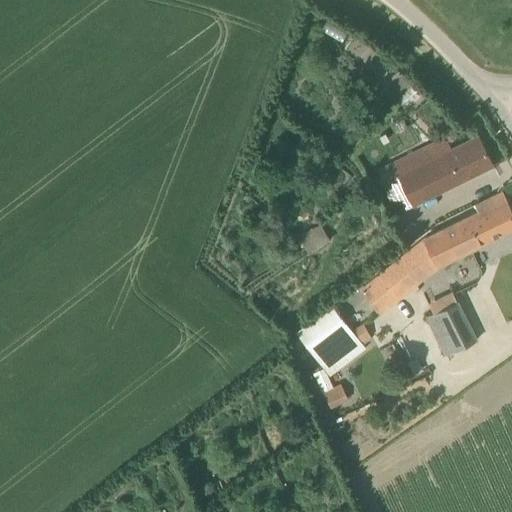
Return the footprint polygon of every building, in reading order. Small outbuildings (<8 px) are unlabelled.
[(452,149),(446,135),(391,162),(397,174),(411,205),(493,165),(478,135),(452,149)] [(472,249),(511,229),(511,213),(501,191),(476,203),(479,210),(458,221),(472,249)] [(379,312),(432,268),(472,249),(458,221),(427,236),(428,237),(360,290),(379,312)] [(300,236),(309,252),(330,240),(320,224),(300,236)] [(321,365),(358,337),(332,304),(295,332),(321,365)] [(444,356),(476,341),(459,304),(434,316),(427,319),(444,356)] [(371,336),(364,323),(355,328),(362,341),(371,336)]
